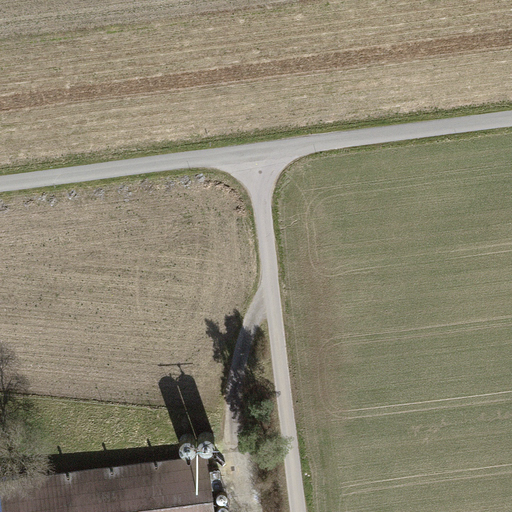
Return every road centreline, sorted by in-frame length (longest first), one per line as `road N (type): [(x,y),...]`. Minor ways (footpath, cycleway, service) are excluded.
road 1 (unclassified): [(0,185),(511,120)]
road 2 (track): [(300,511),(256,154)]
